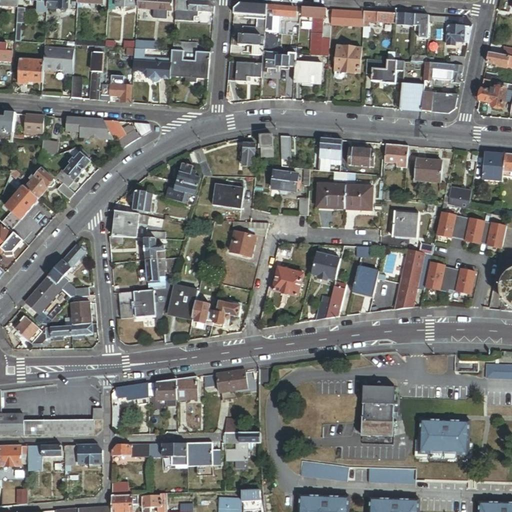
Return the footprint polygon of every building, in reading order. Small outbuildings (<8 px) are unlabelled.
[(19,0),(3,0),(3,9),(19,10),(19,0)] [(49,0),(50,3),(49,9),(70,11),(71,0),(49,0)] [(117,0),(109,0),(109,8),(117,8),(117,0)] [(136,0),(117,0),(117,8),(136,9),(136,0)] [(150,0),(139,0),(139,10),(150,11),(150,0)] [(173,0),(166,0),(150,0),(150,11),(173,13),(173,0)] [(190,2),(177,1),(176,12),(189,13),(190,2)] [(210,3),(190,2),(189,13),(214,14),(214,9),(210,3)] [(234,10),(234,16),(247,17),(266,18),(267,7),(240,5),(234,10)] [(296,9),(267,7),(266,18),(266,22),(266,24),(272,24),(273,17),(280,18),(295,19),(296,9)] [(326,11),(302,9),(302,18),(308,19),(308,23),(312,23),(310,57),(328,58),(329,39),(323,39),(324,19),(326,19),(326,11)] [(19,10),(18,22),(23,23),(26,23),(27,11),(19,10)] [(340,12),(332,11),(331,23),(332,23),(339,23),(340,12)] [(352,12),(340,12),(339,23),(352,24),(352,12)] [(352,12),(352,24),(351,28),(363,29),(363,23),(364,13),(352,12)] [(377,14),(364,13),(363,23),(377,24),(377,14)] [(396,15),(377,14),(377,24),(395,25),(396,15)] [(396,15),(395,25),(395,26),(414,28),(419,28),(427,29),(428,22),(428,18),(396,15)] [(280,18),(273,17),(272,24),(270,54),(278,54),(280,18)] [(466,20),(447,19),(447,21),(445,46),(454,47),(454,44),(467,45),(471,26),(466,20)] [(266,24),(265,30),(265,38),(264,49),(264,54),(267,54),(270,54),(272,24),(266,24)] [(256,38),(257,29),(243,28),(243,37),(256,38)] [(427,29),(419,28),(418,34),(418,40),(427,41),(427,29)] [(265,38),(265,30),(257,29),(256,38),(261,38),(265,38)] [(243,37),(239,36),(239,47),(248,48),(260,48),(261,38),(256,38),(243,37)] [(137,43),(125,42),(124,50),(127,50),(136,50),(137,43)] [(157,44),(137,43),(136,50),(157,52),(157,44)] [(175,44),(174,52),(197,54),(198,45),(175,44)] [(264,54),(264,49),(260,48),(248,48),(248,56),(263,57),(264,54)] [(360,75),(361,50),(336,48),(335,73),(343,74),(360,75)] [(511,49),(505,48),(503,56),(509,57),(511,57),(511,49)] [(75,75),(76,51),(46,49),(45,63),(45,71),(66,73),(66,74),(75,75)] [(0,52),(0,62),(11,64),(12,57),(12,53),(0,52)] [(184,53),(173,53),(173,65),(172,78),(186,79),(198,80),(208,80),(211,55),(197,54),(196,63),(184,62),(184,53)] [(503,56),(489,53),(487,63),(498,65),(497,67),(507,69),(507,68),(509,57),(503,56)] [(105,74),(106,55),(96,54),(94,74),(105,74)] [(296,63),(296,56),(278,54),(270,54),(267,54),(267,55),(267,57),(267,66),(266,70),(276,70),(276,68),(295,69),(296,63)] [(452,67),(462,67),(463,59),(448,58),(447,66),(452,67)] [(45,71),(45,63),(22,61),(20,85),(30,85),(30,83),(44,84),(45,71)] [(383,62),(367,61),(366,75),(372,76),(372,71),(382,71),(382,68),(383,62)] [(404,64),(387,62),(387,69),(382,68),(382,71),(372,71),(372,76),(371,83),(382,84),(382,86),(395,87),(396,72),(403,73),(404,64)] [(172,78),(173,65),(135,63),(135,71),(145,72),(147,76),(150,77),(150,78),(151,81),(152,82),(154,83),(157,84),(160,83),(162,81),(163,79),(172,80),(172,78)] [(296,63),(295,69),(294,84),(320,86),(322,66),(301,64),(296,63)] [(230,64),(228,83),(236,83),(237,65),(230,64)] [(262,72),(263,66),(237,64),(237,65),(236,83),(247,84),(248,79),(262,80),(262,72)] [(431,65),(425,65),(424,83),(429,83),(432,83),(432,81),(433,65),(431,65)] [(451,82),(452,67),(447,66),(433,65),(432,81),(441,81),(444,81),(451,82)] [(459,85),(462,67),(452,67),(451,82),(451,85),(459,85)] [(94,82),(104,83),(105,74),(94,74),(94,82)] [(499,76),(488,74),(486,80),(497,82),(498,82),(499,76)] [(86,78),(75,78),(73,100),(84,101),(86,78)] [(496,87),(497,82),(486,80),(483,79),(481,89),(491,91),(491,89),(495,90),(496,87)] [(103,102),(104,87),(104,83),(94,82),(93,101),(103,102)] [(402,86),(401,99),(407,100),(407,93),(408,87),(424,89),(424,88),(402,86)] [(112,87),(104,87),(103,102),(111,103),(111,97),(112,87)] [(123,88),(112,87),(111,97),(123,98),(122,104),(133,104),(134,89),(123,88)] [(416,97),(423,98),(423,92),(424,89),(408,87),(407,93),(416,94),(416,97)] [(507,90),(496,87),(495,90),(491,89),(491,91),(481,89),(479,101),(492,104),(491,107),(502,109),(504,100),(506,91),(507,90)] [(423,92),(423,98),(433,99),(432,102),(435,102),(435,95),(435,93),(423,92)] [(407,93),(407,100),(406,112),(415,112),(416,97),(416,94),(407,93)] [(457,97),(435,95),(435,102),(434,103),(455,104),(457,97)] [(433,99),(423,98),(422,113),(431,114),(432,102),(433,99)] [(455,104),(434,103),(434,114),(447,115),(454,110),(455,104)] [(6,119),(0,118),(0,132),(15,134),(16,115),(7,114),(6,119)] [(45,117),(27,116),(25,133),(44,135),(45,117)] [(106,122),(69,119),(68,132),(95,134),(95,139),(115,141),(106,122)] [(136,135),(134,129),(129,129),(122,132),(119,123),(106,122),(115,141),(124,150),(136,142),(139,140),(136,135)] [(150,126),(134,125),(139,134),(141,139),(151,133),(150,126)] [(15,134),(0,132),(0,142),(14,144),(14,140),(15,134)] [(272,137),(260,138),(261,150),(273,149),(272,137)] [(285,137),(281,137),(282,161),(291,161),(291,138),(285,137)] [(342,142),(321,140),(319,160),(330,161),(340,162),(342,142)] [(58,145),(44,144),(42,162),(57,157),(58,145)] [(243,145),(242,168),(253,169),(254,146),(243,145)] [(407,169),(408,148),(386,146),(384,163),(396,164),(396,168),(407,169)] [(78,159),(82,154),(77,149),(70,152),(78,159)] [(273,149),(261,150),(262,159),(273,158),(273,149)] [(202,151),(202,150),(193,153),(199,166),(207,163),(202,151)] [(366,152),(358,151),(350,150),(348,167),(373,169),(375,153),(366,152)] [(199,166),(193,153),(186,156),(190,167),(193,168),(199,166)] [(74,183),(92,163),(82,154),(78,159),(75,162),(69,168),(64,174),(74,183)] [(486,154),(482,181),(503,183),(506,156),(486,154)] [(416,161),(414,182),(440,185),(442,163),(416,161)] [(183,165),(177,183),(188,186),(192,172),(193,168),(190,167),(183,165)] [(330,165),(319,165),(318,172),(329,173),(330,165)] [(36,179),(43,171),(39,167),(34,173),(35,174),(33,177),(36,179)] [(27,189),(40,200),(50,188),(53,189),(55,185),(55,183),(56,181),(43,171),(36,179),(27,189)] [(188,186),(198,189),(201,180),(195,178),(196,173),(192,172),(188,186)] [(69,189),(74,183),(64,174),(59,180),(69,189)] [(291,176),(287,175),(274,174),(272,190),(280,191),(288,192),(296,193),(298,177),(291,176)] [(346,183),(346,174),(335,174),(334,182),(346,183)] [(354,186),(355,175),(346,174),(346,183),(345,186),(354,186)] [(233,180),(232,187),(215,185),(213,207),(242,210),(244,188),(242,187),(243,181),(233,180)] [(195,198),(198,189),(188,186),(177,183),(174,193),(168,191),(165,199),(185,205),(186,201),(188,201),(190,196),(195,198)] [(70,201),(76,195),(64,184),(58,191),(70,201)] [(22,221),(40,200),(27,189),(25,187),(7,208),(22,221)] [(344,212),(345,188),(317,187),(316,210),(344,212)] [(372,190),(345,188),(344,212),(371,214),(372,190)] [(471,202),(473,192),(451,188),(450,199),(471,202)] [(145,213),(147,194),(136,192),(134,211),(134,212),(145,213)] [(395,194),(382,193),(381,201),(394,203),(395,194)] [(152,205),(153,196),(147,194),(145,213),(134,212),(134,216),(139,217),(151,219),(151,216),(151,214),(152,205)] [(299,201),(298,218),(307,218),(308,202),(299,201)] [(134,212),(134,211),(127,205),(117,204),(113,207),(109,212),(117,213),(129,215),(134,216),(134,212)] [(511,210),(501,209),(500,215),(511,218),(511,210)] [(459,237),(464,216),(441,211),(436,234),(437,234),(452,237),(452,236),(459,237)] [(138,224),(139,217),(134,216),(129,215),(128,220),(128,224),(138,226),(138,224)] [(393,215),(390,239),(416,242),(418,218),(393,215)] [(481,242),(486,221),(464,216),(459,237),(466,239),(466,240),(481,243),(481,242)] [(151,219),(139,217),(138,224),(162,229),(163,221),(151,219)] [(137,234),(138,226),(128,224),(128,220),(116,219),(115,230),(114,230),(113,237),(122,238),(126,238),(127,233),(137,234)] [(502,248),(507,226),(486,221),(481,242),(488,244),(488,245),(502,248)] [(14,253),(24,242),(15,234),(13,236),(3,227),(0,230),(0,248),(1,247),(7,253),(7,257),(14,256),(14,253)] [(235,234),(231,254),(252,259),(256,240),(235,234)] [(113,237),(110,237),(110,245),(123,245),(122,238),(113,237)] [(157,247),(157,240),(156,240),(146,239),(145,239),(147,261),(158,260),(157,247)] [(86,254),(78,246),(64,261),(73,269),(86,254)] [(165,247),(157,247),(158,260),(166,260),(165,247)] [(360,259),(363,250),(355,249),(355,259),(360,259)] [(371,250),(363,250),(360,259),(369,260),(371,250)] [(395,312),(412,310),(424,256),(408,253),(395,312)] [(341,260),(317,254),(312,276),(318,277),(317,280),(328,283),(329,280),(336,282),(341,260)] [(158,260),(147,261),(148,283),(160,282),(159,278),(159,272),(158,260)] [(166,260),(158,260),(159,272),(165,272),(167,271),(166,260)] [(64,261),(49,278),(58,286),(65,278),(73,269),(64,261)] [(449,289),(454,268),(445,266),(445,264),(431,261),(425,286),(449,291),(449,289)] [(391,268),(381,265),(379,274),(389,276),(391,268)] [(471,293),(476,271),(461,268),(461,269),(454,268),(449,289),(471,293)] [(278,269),(273,292),(298,298),(304,275),(278,269)] [(358,269),(352,293),(373,298),(379,274),(358,269)] [(155,291),(166,290),(165,278),(165,277),(159,278),(160,282),(148,283),(149,292),(155,291)] [(170,290),(174,277),(165,278),(166,290),(170,290)] [(58,286),(49,278),(27,303),(40,315),(58,295),(62,291),(62,290),(58,286)] [(70,282),(65,278),(58,286),(62,290),(71,298),(75,298),(74,290),(76,290),(69,284),(70,282)] [(345,291),(334,288),(330,307),(326,321),(338,319),(345,291)] [(75,298),(90,296),(89,289),(76,290),(74,290),(75,298)] [(69,301),(70,298),(62,291),(58,295),(66,301),(67,299),(69,301)] [(157,317),(155,297),(155,291),(149,292),(135,293),(135,294),(136,308),(136,309),(137,318),(146,317),(146,318),(157,317)] [(197,303),(198,296),(176,291),(171,311),(194,316),(197,303)] [(136,308),(135,294),(120,295),(122,319),(134,318),(133,309),(136,308)] [(158,321),(161,321),(169,296),(155,297),(157,317),(158,317),(158,321)] [(197,303),(194,316),(193,320),(195,320),(195,323),(206,326),(209,311),(210,306),(197,303)] [(217,313),(215,312),(213,324),(223,326),(224,326),(225,319),(230,320),(231,316),(238,318),(241,307),(219,303),(217,313)] [(74,327),(92,325),(90,304),(72,305),(74,327)] [(326,321),(330,307),(321,305),(317,322),(326,321)] [(48,318),(52,321),(62,309),(57,306),(48,318)] [(193,320),(194,316),(171,311),(170,314),(193,320)] [(209,311),(206,326),(212,327),(213,324),(215,312),(211,312),(209,311)] [(46,329),(51,323),(42,315),(36,320),(42,325),(46,329)] [(32,346),(46,329),(42,325),(39,329),(27,319),(23,324),(16,332),(32,346)] [(93,336),(92,325),(74,327),(71,327),(72,338),(83,337),(93,336)] [(65,338),(72,338),(71,327),(53,329),(54,339),(57,339),(65,338)] [(47,340),(46,329),(32,346),(43,346),(47,340)] [(511,378),(511,365),(489,364),(489,378),(511,378)] [(260,379),(260,368),(251,370),(251,372),(250,372),(251,380),(260,379)] [(250,389),(247,370),(216,375),(219,393),(250,389)] [(270,385),(269,370),(261,370),(261,385),(270,385)] [(215,385),(213,375),(203,377),(203,387),(215,385)] [(197,400),(196,378),(177,381),(177,403),(197,400)] [(177,403),(177,381),(157,384),(157,405),(160,405),(177,403)] [(378,387),(365,386),(365,410),(364,434),(370,434),(376,434),(388,435),(393,435),(397,435),(398,387),(385,387),(385,385),(381,381),(378,385),(378,387)] [(148,393),(148,385),(135,387),(137,395),(148,393)] [(112,395),(112,401),(127,399),(128,402),(138,400),(137,395),(135,387),(117,390),(112,395)] [(137,395),(138,400),(139,406),(148,405),(148,393),(137,395)] [(0,436),(25,436),(25,422),(24,415),(0,415),(0,436)] [(472,440),(473,419),(423,417),(422,439),(422,452),(431,452),(434,453),(460,454),(463,454),(472,454),(472,440)] [(95,421),(45,422),(45,435),(95,434),(95,421)] [(239,421),(227,421),(228,434),(240,433),(239,421)] [(45,422),(25,422),(25,436),(45,435),(45,422)] [(248,457),(248,444),(262,444),(261,434),(240,434),(240,435),(240,445),(236,445),(236,451),(226,451),(226,457),(248,457)] [(236,445),(240,445),(240,435),(225,435),(225,445),(236,445)] [(422,452),(422,439),(418,438),(418,456),(431,457),(431,452),(422,452)] [(476,458),(476,440),(472,440),(472,454),(463,454),(463,458),(476,458)] [(189,458),(188,445),(163,446),(163,454),(163,458),(189,458)] [(214,452),(214,445),(189,445),(190,468),(215,467),(214,452)] [(102,466),(103,451),(98,446),(77,447),(77,454),(77,466),(102,466)] [(118,446),(112,451),(112,458),(133,457),(132,446),(118,446)] [(132,446),(133,457),(149,457),(149,446),(132,446)] [(163,446),(150,446),(150,460),(160,460),(160,454),(163,454),(163,446)] [(0,466),(22,467),(22,455),(22,448),(0,447),(0,466)] [(43,447),(43,456),(43,459),(62,459),(62,447),(43,447)] [(222,451),(214,452),(215,467),(222,467),(222,451)] [(66,466),(77,466),(77,454),(66,454),(66,466)] [(348,478),(349,464),(302,461),(301,475),(348,478)] [(419,480),(420,466),(373,464),(372,478),(419,480)] [(112,497),(127,496),(127,489),(127,484),(112,484),(112,497)] [(28,490),(18,490),(18,505),(28,504),(28,490)] [(262,491),(250,492),(250,501),(244,501),(244,503),(245,503),(262,503),(262,491)] [(194,511),(195,494),(168,495),(168,511),(194,511)] [(350,511),(351,496),(300,494),(299,511),(350,511)] [(168,511),(168,495),(163,495),(163,497),(163,507),(160,508),(159,511),(168,511)] [(132,511),(132,496),(127,496),(112,497),(112,507),(112,511),(132,511)] [(421,511),(422,498),(372,496),(370,511),(421,511)] [(163,507),(163,497),(143,498),(143,508),(151,508),(160,508),(163,507)] [(242,511),(242,499),(219,499),(219,511),(242,511)] [(511,511),(511,501),(482,500),(481,511),(511,511)] [(262,510),(262,503),(245,503),(245,511),(262,510)]
